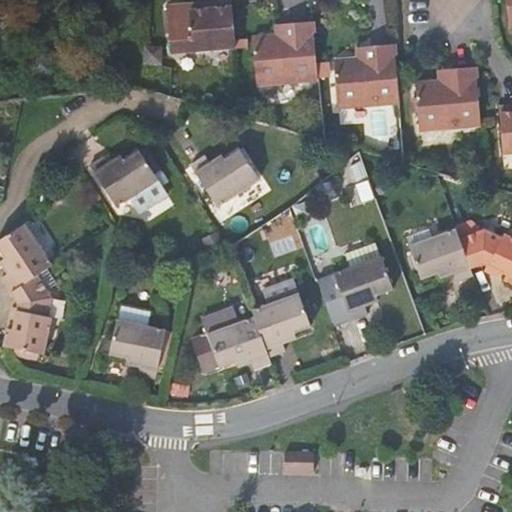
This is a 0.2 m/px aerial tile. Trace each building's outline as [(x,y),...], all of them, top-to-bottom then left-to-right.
[(511,0),(503,0),(505,32),(511,31),(511,0)] [(229,5),(187,8),(188,14),(230,12),(229,5)] [(188,14),(187,8),(164,10),(168,56),(233,52),(230,16),(230,12),(188,14)] [(311,27),(282,30),(283,43),(274,43),(250,46),(254,89),(316,84),(311,27)] [(274,31),(274,43),(283,43),(282,30),(274,31)] [(390,49),(362,51),(363,63),(353,64),(331,66),(335,112),(395,108),(391,52),(390,49)] [(352,52),(353,64),(363,63),(362,51),(352,52)] [(473,74),(446,77),(447,89),(435,90),(412,92),(415,135),(477,130),(473,74)] [(435,77),(435,90),(447,89),(446,77),(435,77)] [(511,112),(495,114),(496,121),(511,119),(511,112)] [(511,119),(496,121),(500,159),(511,157),(511,119)] [(241,145),(224,156),(213,163),(210,158),(207,154),(193,163),(218,201),(260,174),(241,145)] [(140,148),(127,156),(115,164),(112,160),(108,154),(93,163),(119,202),(160,177),(140,148)] [(221,152),(210,158),(213,163),(224,156),(221,152)] [(124,153),(112,160),(115,164),(127,156),(124,153)] [(473,219),(457,225),(458,227),(471,264),(485,259),(489,261),(506,269),(511,271),(509,276),(511,277),(511,231),(508,230),(506,235),(488,227),(477,230),(473,219)] [(54,263),(27,221),(0,238),(0,243),(4,249),(8,256),(15,267),(10,271),(4,275),(13,289),(38,273),(54,263)] [(458,277),(474,271),(471,264),(458,227),(412,242),(424,276),(441,271),(454,266),(456,271),(458,277)] [(381,253),(380,253),(375,239),(344,249),(349,264),(334,269),(351,315),(367,309),(364,301),(362,296),(376,291),(393,285),(381,253)] [(3,258),(10,271),(15,267),(8,256),(3,258)] [(503,274),(506,269),(489,261),(488,266),(503,274)] [(443,276),(456,271),(454,266),(441,271),(443,276)] [(52,296),(38,273),(13,289),(20,300),(19,308),(16,322),(15,327),(8,326),(5,345),(45,353),(52,317),(48,316),(52,296)] [(311,323),(299,290),(294,276),(263,287),(268,302),(252,307),(255,314),(269,353),(285,347),(283,340),(281,334),(294,330),(311,323)] [(378,296),(376,291),(362,296),(364,301),(378,296)] [(257,366),(272,360),(269,353),(255,314),(241,319),(236,304),(204,314),(209,330),(210,332),(194,337),(205,367),(219,361),(220,363),(237,357),(252,352),(254,358),(257,366)] [(112,350),(127,353),(142,356),(141,362),(139,371),(157,374),(166,327),(150,324),(152,313),(122,306),(119,317),(118,316),(112,350)] [(9,321),(16,322),(19,308),(12,307),(9,321)] [(296,336),(294,330),(281,334),(283,340),(296,336)] [(239,363),(254,358),(252,352),(237,357),(239,363)] [(127,359),(141,362),(142,356),(127,353),(127,359)] [(314,452),(285,452),(285,471),(314,472),(314,452)] [(249,511),(304,511),(304,502),(250,500),(249,511)]
